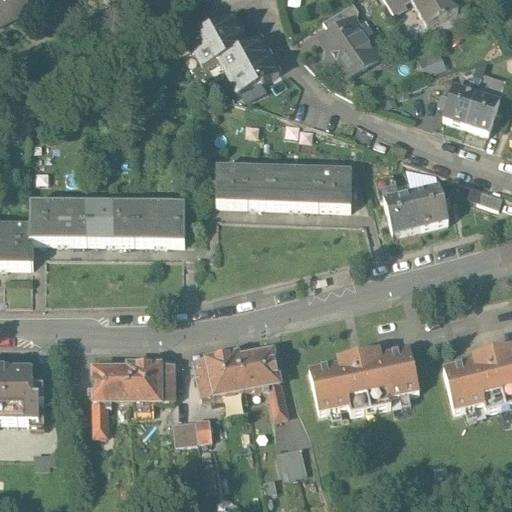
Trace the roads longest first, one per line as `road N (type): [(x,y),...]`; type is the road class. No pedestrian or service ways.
road 1 (residential): [(511,250),(188,327),(0,329)]
road 2 (residential): [(511,184),(333,109),(283,60),(260,0)]
road 3 (residential): [(0,120),(231,0)]
